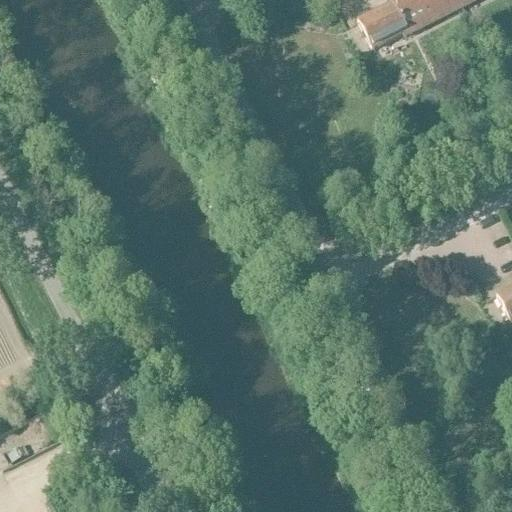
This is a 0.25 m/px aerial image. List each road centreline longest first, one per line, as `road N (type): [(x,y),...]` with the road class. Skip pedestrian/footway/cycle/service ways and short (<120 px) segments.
road 1 (unclassified): [(445,511),(186,0)]
road 2 (unclassified): [(166,511),(0,185)]
